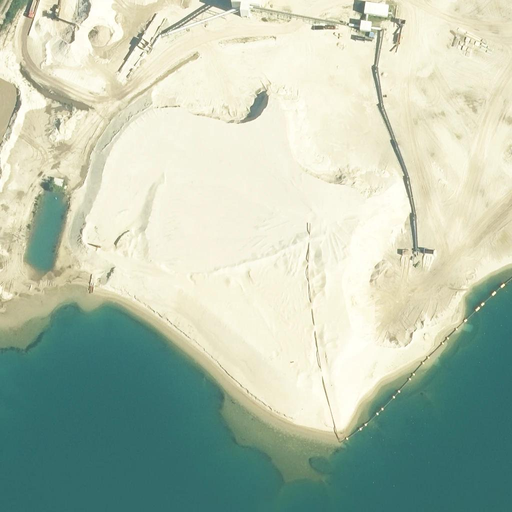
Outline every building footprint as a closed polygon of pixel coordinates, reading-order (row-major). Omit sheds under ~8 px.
[(233,0),(232,8),(242,10),(241,17),(249,19),(250,11),(260,12),(261,0),(233,0)] [(364,15),(387,18),(389,7),(366,4),(364,15)] [(360,31),(371,33),(372,24),(361,22),(360,31)] [(146,36),(151,40),(157,32),(153,29),(146,36)] [(54,189),(64,192),(67,181),(58,178),(54,189)]
